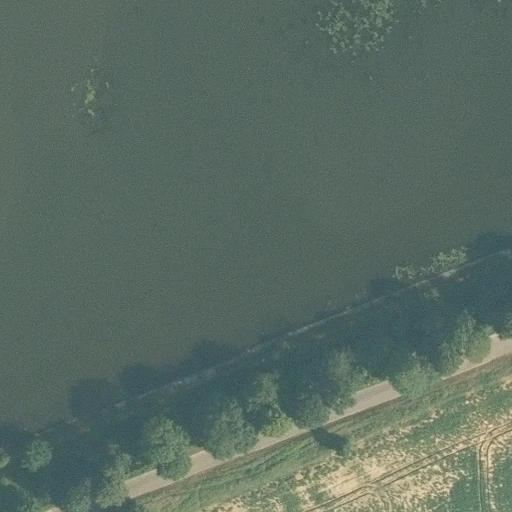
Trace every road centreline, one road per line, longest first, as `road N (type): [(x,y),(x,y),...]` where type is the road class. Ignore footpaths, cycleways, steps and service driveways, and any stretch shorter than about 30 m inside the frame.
road 1 (unknown): [(511,261),(0,458)]
road 2 (unclassified): [(51,511),(511,333)]
